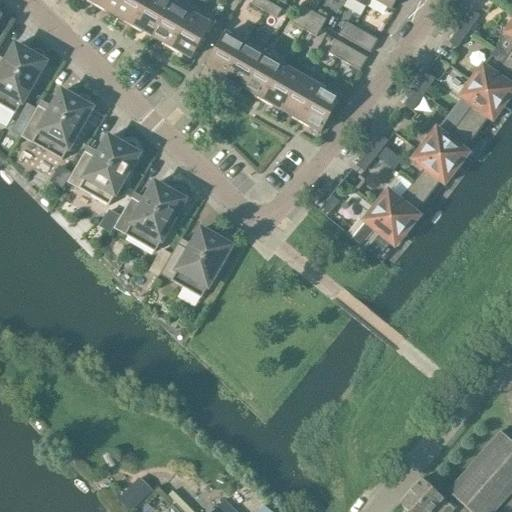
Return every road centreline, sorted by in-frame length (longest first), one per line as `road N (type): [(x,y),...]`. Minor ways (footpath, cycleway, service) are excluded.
road 1 (residential): [(439,0),(260,228),(26,0)]
road 2 (unclassified): [(376,511),(511,342)]
